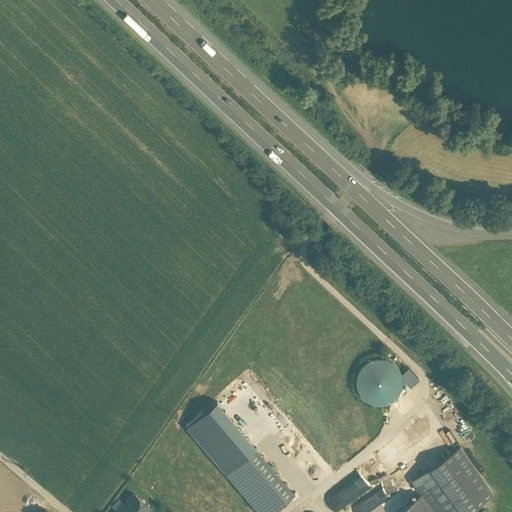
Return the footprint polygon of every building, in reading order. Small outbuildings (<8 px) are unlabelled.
[(377,407),(407,383),(409,386),(419,378),(409,365),(400,373),(382,351),(352,375),(377,407)] [(287,448),(295,459),(305,453),(289,428),(281,434),(283,437),(281,438),(287,448)] [(466,511),(494,492),(460,445),(430,466),(462,511),(466,511)] [(271,511),(296,492),(257,446),(227,472),(260,511),(271,511)] [(462,511),(430,466),(412,479),(421,493),(434,511),(462,511)] [(334,509),(391,479),(356,480),(326,496),(333,509),(334,509)] [(118,511),(119,511),(145,511),(150,506),(133,492),(118,511)] [(434,511),(421,493),(394,511),(434,511)]
